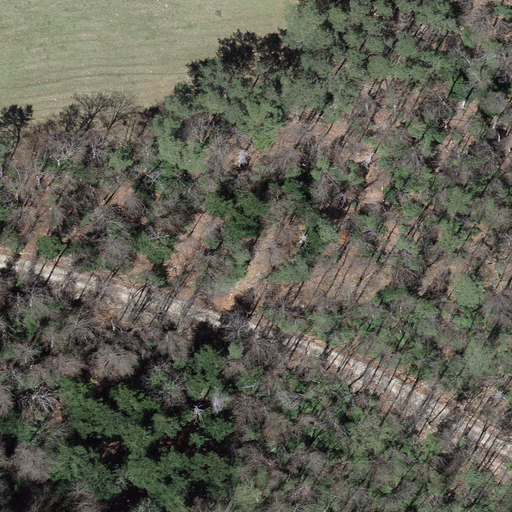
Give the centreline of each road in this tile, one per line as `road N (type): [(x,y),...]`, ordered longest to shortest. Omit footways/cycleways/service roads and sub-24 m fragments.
road 1 (track): [(0,257),(328,354),(511,449)]
road 2 (track): [(218,324),(261,292),(511,269)]
